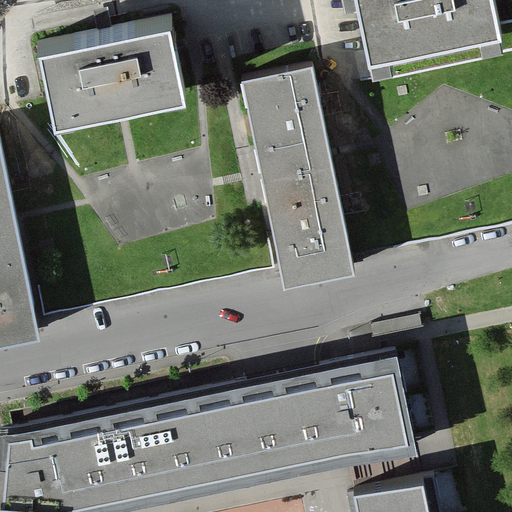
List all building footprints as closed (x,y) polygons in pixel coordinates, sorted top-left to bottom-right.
[(499,0),(358,0),(371,52),(505,19),(499,0)] [(168,6),(34,39),(53,115),(187,82),(168,6)] [(315,61),(246,74),(285,270),(354,257),(315,61)] [(1,124),(0,124),(0,328),(41,320),(1,124)] [(418,441),(408,343),(0,424),(0,511),(64,511),(65,506),(418,441)] [(462,511),(453,464),(353,490),(357,511),(462,511)]
